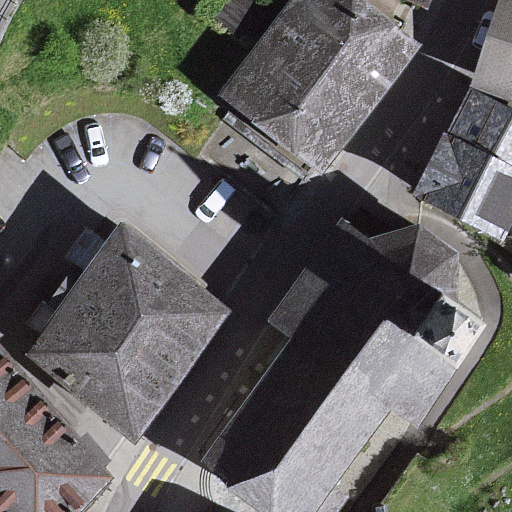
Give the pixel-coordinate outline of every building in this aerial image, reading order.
[(407,43),(350,0),(303,0),(231,95),(317,160),(407,43)] [(404,0),(426,10),(430,0),(404,0)] [(511,0),(505,0),(479,81),(511,91),(511,0)] [(511,221),(511,113),(479,96),(454,143),(447,139),(420,190),(506,234),(511,221)] [(300,339),(207,458),(274,511),(311,511),(393,415),(422,434),(465,372),(499,320),(451,285),(459,267),(455,245),(438,231),(413,225),(380,236),(345,224),(271,323),(300,339)] [(214,312),(117,233),(25,346),(122,424),(214,312)] [(74,511),(108,480),(38,396),(0,349),(0,511),(74,511)]
